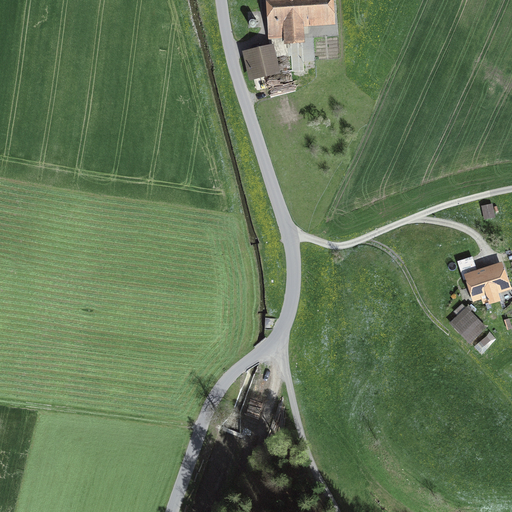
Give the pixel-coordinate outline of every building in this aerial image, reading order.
[(328,0),(266,0),(269,38),(272,57),(288,56),(287,42),(302,41),(300,21),(330,18),(328,0)] [(242,55),(247,75),(275,69),(270,48),(242,55)] [(483,207),(485,218),(494,217),(491,205),(483,207)] [(502,261),(464,274),(473,301),(481,298),(483,304),(488,302),(489,305),(501,301),(498,293),(511,288),(502,261)] [(450,323),(470,343),(486,328),(467,307),(450,323)] [(480,350),(496,337),(492,331),(475,344),(480,350)]
